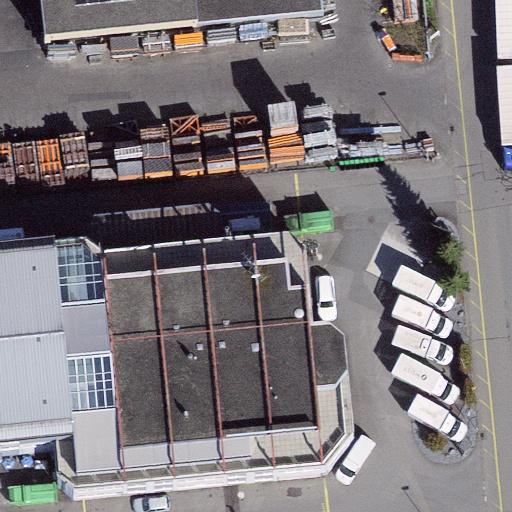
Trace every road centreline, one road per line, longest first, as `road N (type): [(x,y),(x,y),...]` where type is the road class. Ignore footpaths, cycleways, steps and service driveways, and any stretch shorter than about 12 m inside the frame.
road 1 (unknown): [(0,229),(488,193)]
road 2 (unclassified): [(467,0),(511,422)]
